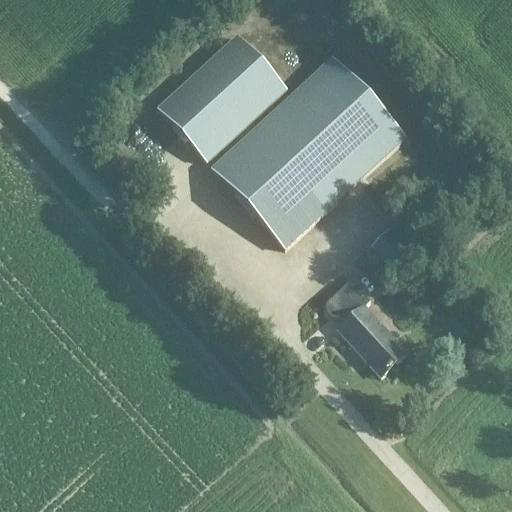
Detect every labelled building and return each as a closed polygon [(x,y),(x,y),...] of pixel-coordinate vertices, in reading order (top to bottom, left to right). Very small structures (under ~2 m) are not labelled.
[(178,139),(206,169),(286,95),(259,67),(237,42),(157,116),(178,139)] [(329,64),(209,173),(282,253),(402,144),(329,64)] [(136,140),(125,150),(142,169),(153,159),(136,140)] [(370,251),(392,275),(411,258),(389,234),(370,251)] [(339,315),(346,324),(335,334),(378,382),(386,375),(390,371),(405,358),(362,311),(368,306),(359,296),(339,315)]
